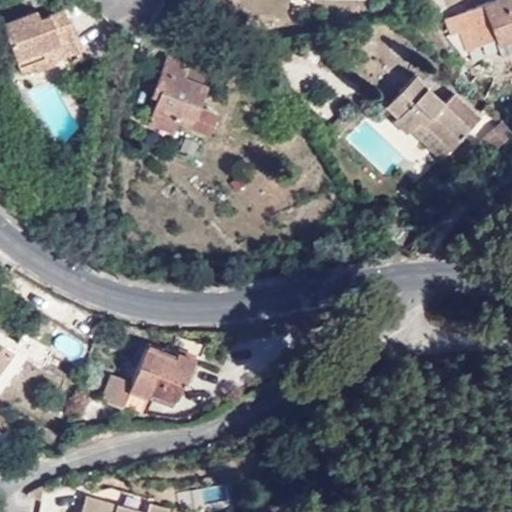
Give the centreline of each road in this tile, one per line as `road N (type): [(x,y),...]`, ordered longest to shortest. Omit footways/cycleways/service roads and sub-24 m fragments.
road 1 (tertiary): [(419,273),(265,303),(173,306),(88,289),(0,229)]
road 2 (residential): [(364,330),(198,434),(0,477)]
road 3 (residential): [(364,330),(511,352)]
